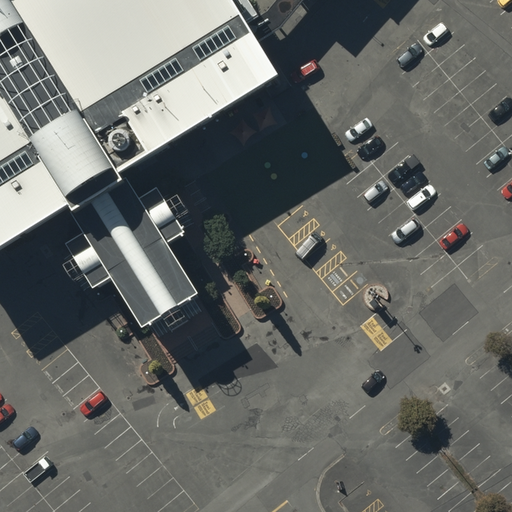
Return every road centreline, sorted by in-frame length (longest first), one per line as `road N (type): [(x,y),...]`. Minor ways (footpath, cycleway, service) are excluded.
road 1 (unclassified): [(272,479),(511,286)]
road 2 (unknown): [(272,479),(205,439),(179,404),(265,343)]
road 3 (unknown): [(179,404),(46,310),(18,315),(0,334)]
road 4 (unknown): [(265,343),(361,240)]
